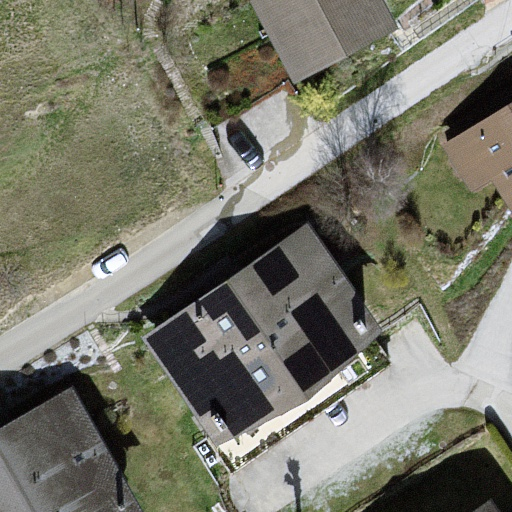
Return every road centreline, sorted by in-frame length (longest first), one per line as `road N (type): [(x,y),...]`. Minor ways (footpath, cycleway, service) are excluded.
road 1 (residential): [(0,365),(511,33)]
road 2 (unknown): [(488,381),(391,409),(312,462)]
